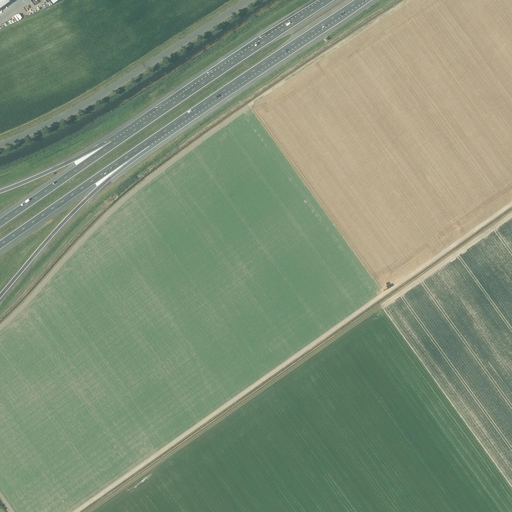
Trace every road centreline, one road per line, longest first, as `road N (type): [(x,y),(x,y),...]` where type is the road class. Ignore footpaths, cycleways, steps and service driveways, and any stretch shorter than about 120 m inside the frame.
road 1 (unclassified): [(0,145),(83,105),(248,0)]
road 2 (motorway): [(327,0),(113,144)]
road 3 (motorway): [(147,143),(360,0)]
road 4 (motorway): [(0,296),(72,212),(147,143)]
road 5 (motorway): [(0,245),(147,143)]
road 6 (motorway): [(113,144),(0,223)]
road 7 (motorway): [(113,144),(0,191)]
